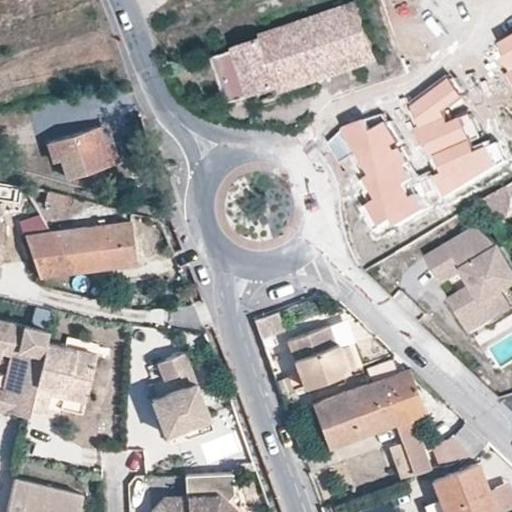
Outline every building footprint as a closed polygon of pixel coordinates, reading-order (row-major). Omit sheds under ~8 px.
[(374,62),(354,2),(257,34),(258,38),(229,48),(230,52),(210,58),(225,103),(275,86),(278,94),(374,62)] [(511,34),(496,44),(511,72),(511,34)] [(459,96),(446,80),(409,108),(417,125),(412,129),(420,146),(426,144),(440,173),(434,177),(442,195),(495,166),(487,146),(472,153),(460,119),(447,123),(442,110),(459,96)] [(363,119),(339,130),(327,143),(338,162),(353,152),(366,173),(362,177),(374,198),(364,204),(375,225),(388,217),(392,225),(423,208),(416,193),(408,197),(402,184),(415,176),(387,121),(369,130),(363,119)] [(104,121),(95,124),(101,141),(110,138),(104,121)] [(101,141),(95,124),(45,140),(51,158),(60,155),(65,174),(116,158),(110,138),(101,141)] [(134,156),(144,152),(137,132),(128,135),(134,156)] [(151,173),(144,152),(134,156),(140,176),(151,173)] [(506,185),(481,201),(503,220),(504,219),(506,216),(508,212),(509,210),(511,207),(511,201),(510,198),(510,194),(508,189),(507,186),(506,185)] [(67,197),(47,191),(43,204),(64,209),(67,197)] [(130,223),(25,236),(39,280),(136,266),(130,223)] [(478,226),(432,252),(448,280),(465,271),(473,285),(450,299),(469,331),(493,317),(488,309),(492,296),(511,285),(511,265),(501,246),(478,226)] [(448,280),(432,252),(425,256),(441,283),(448,280)] [(281,321),(276,309),(260,315),(264,328),(281,321)] [(43,342),(46,328),(0,317),(0,349),(1,345),(12,347),(16,355),(8,391),(1,389),(0,389),(0,409),(26,416),(27,411),(33,383),(43,342)] [(304,385),(347,370),(339,346),(337,342),(334,343),(327,323),(287,338),(304,385)] [(61,346),(43,342),(33,383),(48,387),(61,389),(60,396),(82,401),(92,353),(61,346)] [(347,370),(356,366),(347,342),(339,346),(347,370)] [(12,347),(1,345),(0,349),(0,351),(9,354),(1,389),(8,391),(16,355),(12,347)] [(205,417),(181,351),(154,361),(161,379),(177,373),(182,386),(147,398),(161,434),(205,417)] [(378,378),(397,371),(392,358),(367,368),(372,381),(378,378)] [(423,408),(408,367),(397,371),(378,378),(394,420),(402,440),(414,472),(426,467),(430,466),(411,414),(423,408)] [(314,402),(321,421),(329,445),(387,423),(394,420),(378,378),(372,381),(314,402)] [(48,387),(33,383),(27,411),(42,415),(43,410),(47,393),(48,387)] [(61,389),(48,387),(47,393),(60,396),(61,389)] [(394,420),(387,423),(394,443),(402,440),(394,420)] [(471,455),(482,445),(462,425),(451,434),(432,446),(438,464),(471,455)] [(402,476),(414,472),(402,440),(394,443),(391,445),(399,466),(402,476)] [(441,497),(446,511),(492,511),(495,511),(486,488),(476,463),(434,479),(441,497)] [(347,485),(350,496),(381,484),(402,476),(399,466),(347,485)] [(228,472),(183,474),(184,495),(163,496),(149,511),(232,511),(231,510),(222,500),(229,493),(228,472)] [(77,511),(81,494),(12,479),(4,511),(77,511)] [(486,488),(495,511),(511,504),(511,490),(508,479),(486,488)] [(427,511),(446,511),(441,497),(424,503),(427,511)]
